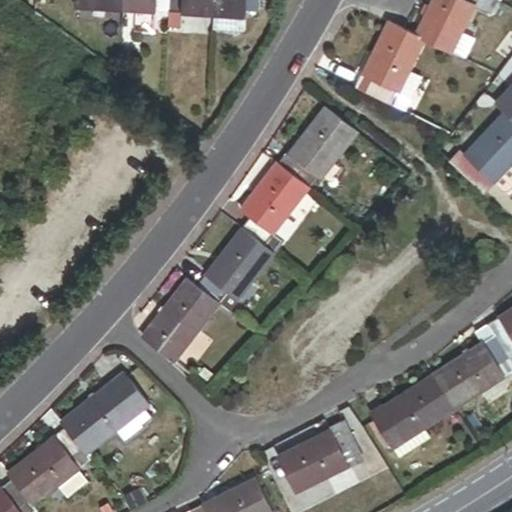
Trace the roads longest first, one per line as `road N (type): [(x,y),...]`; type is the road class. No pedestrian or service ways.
road 1 (residential): [(101,313),(174,232),(290,65),(321,0)]
road 2 (residential): [(234,437),(392,364),(511,274)]
road 3 (residential): [(234,437),(101,313)]
road 4 (residential): [(0,421),(101,313)]
